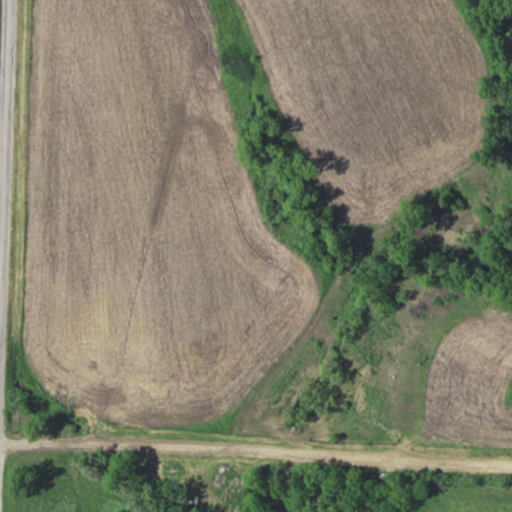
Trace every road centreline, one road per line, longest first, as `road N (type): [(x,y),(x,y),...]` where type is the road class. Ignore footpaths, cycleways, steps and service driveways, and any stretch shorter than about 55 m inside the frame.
road 1 (residential): [(511,473),(0,459)]
road 2 (residential): [(5,511),(13,0)]
